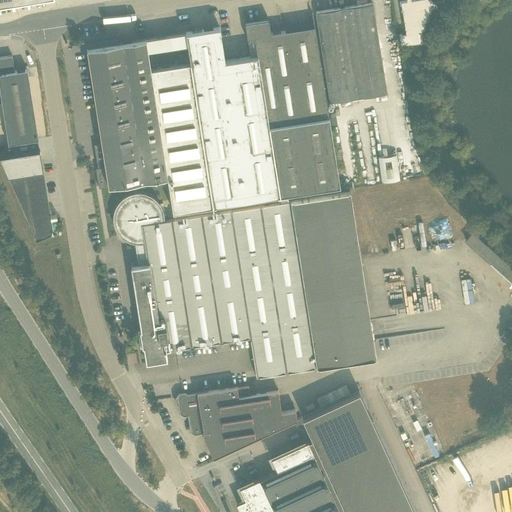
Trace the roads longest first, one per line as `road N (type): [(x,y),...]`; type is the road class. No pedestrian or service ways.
road 1 (unclassified): [(137,407),(99,338),(80,268),(41,20)]
road 2 (unclassified): [(0,278),(123,472)]
road 3 (unclassified): [(41,20),(176,0)]
road 4 (secondary): [(69,511),(0,411)]
